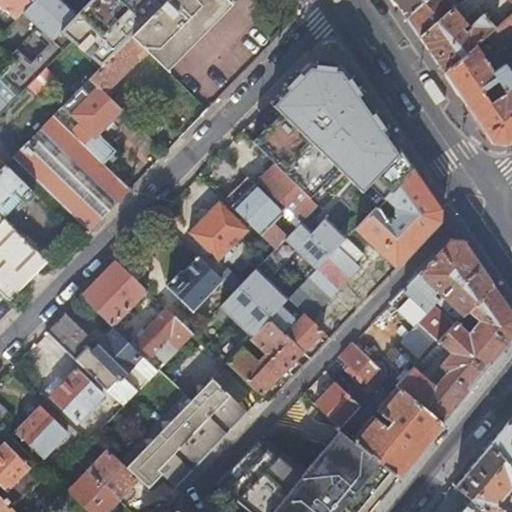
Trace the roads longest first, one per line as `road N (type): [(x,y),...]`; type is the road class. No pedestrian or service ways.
road 1 (residential): [(329,0),(320,24),(0,351)]
road 2 (secondary): [(347,0),(453,159)]
road 3 (secondary): [(395,511),(511,372)]
